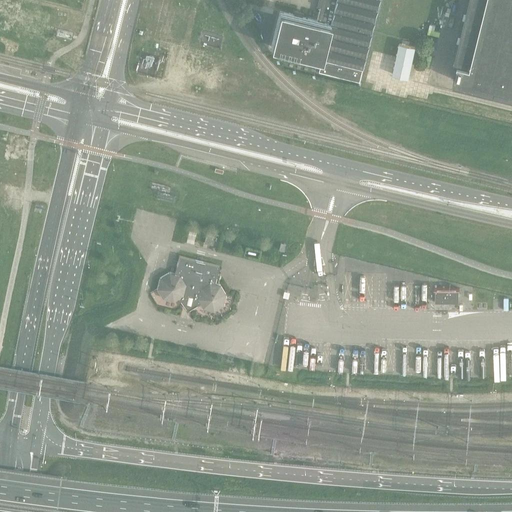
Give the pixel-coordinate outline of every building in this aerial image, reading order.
[(359,81),(379,0),(321,0),(316,20),(301,17),(302,14),(295,12),(294,15),(280,11),(271,47),(321,59),(318,71),(359,81)] [(453,81),(511,95),(511,0),(468,0),(454,62),(457,63),(453,81)] [(392,75),(409,78),(416,47),(399,43),(392,75)] [(179,256),(177,261),(174,274),(169,272),(159,278),(157,289),(163,298),(173,301),(179,299),(183,306),(186,304),(188,305),(190,305),(192,308),(199,304),(203,308),(213,311),(223,305),(226,294),(220,285),(214,284),(219,266),(179,256)] [(435,289),(435,303),(459,303),(459,289),(460,289),(434,288),(434,289),(435,289)]
